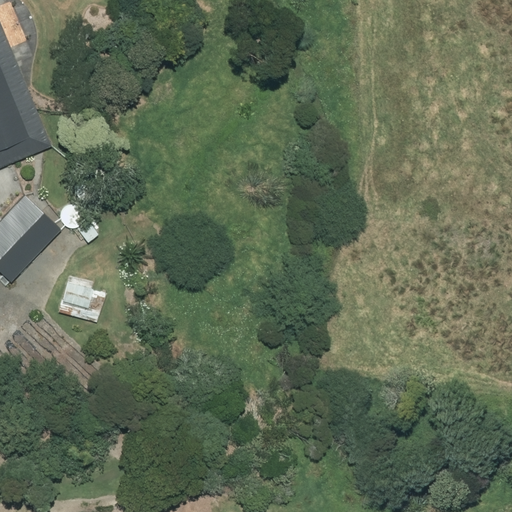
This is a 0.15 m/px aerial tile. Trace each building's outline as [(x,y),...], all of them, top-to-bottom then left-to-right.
[(0,14),(0,164),(53,142),(0,14)] [(27,192),(0,220),(0,265),(14,279),(63,226),(27,192)] [(78,226),(90,240),(101,230),(89,217),(78,226)] [(68,278),(60,308),(98,319),(107,289),(68,278)] [(0,449),(22,470),(113,377),(31,299),(4,326),(0,321),(0,449)]
